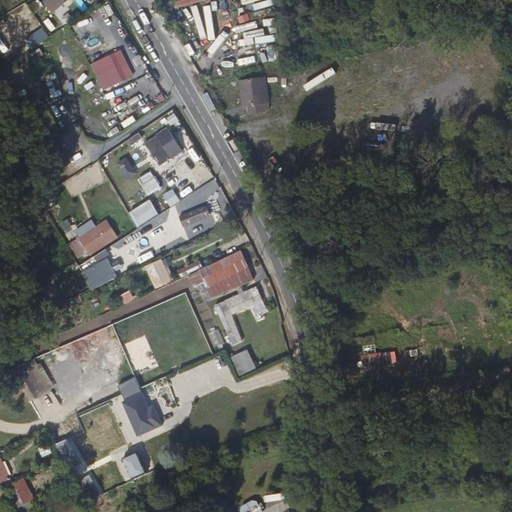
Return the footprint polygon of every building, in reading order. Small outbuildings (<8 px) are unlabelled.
[(32,0),(27,4),(29,6),(36,16),(36,17),(50,8),(44,1),(43,0),(32,0)] [(45,0),(44,1),(50,8),(53,12),(67,0),(45,0)] [(178,0),(176,1),(178,9),(208,2),(207,0),(178,0)] [(245,10),(246,23),(262,20),(260,8),(245,10)] [(42,28),(25,40),(32,50),(49,37),(42,28)] [(209,49),(220,37),(214,32),(203,44),(209,49)] [(236,49),(238,55),(250,53),(248,46),(236,49)] [(34,64),(45,61),(42,49),(31,52),(34,64)] [(101,68),(110,62),(107,57),(98,63),(101,68)] [(224,64),(226,72),(258,66),(257,59),(224,64)] [(54,73),(48,62),(35,69),(41,79),(54,73)] [(287,74),(285,64),(275,66),(276,69),(282,68),(283,75),(287,74)] [(127,79),(120,65),(102,73),(106,80),(112,77),(116,84),(127,79)] [(282,68),(276,69),(274,69),(275,77),(283,75),(282,68)] [(243,82),(247,105),(269,102),(266,79),(243,82)] [(119,105),(110,86),(104,88),(113,107),(119,105)] [(124,99),(138,95),(136,88),(123,92),(124,99)] [(117,121),(131,116),(125,102),(112,108),(117,121)] [(183,151),(171,133),(163,139),(174,156),(183,151)] [(64,181),(71,197),(105,181),(98,165),(64,181)] [(175,188),(181,199),(199,189),(193,177),(175,188)] [(166,180),(161,183),(166,192),(171,189),(166,180)] [(163,212),(166,217),(181,207),(178,203),(169,209),(163,212)] [(211,216),(207,206),(180,217),(184,227),(211,216)] [(80,226),(74,216),(67,219),(74,230),(80,226)] [(89,252),(86,248),(79,238),(70,244),(80,258),(89,252)] [(249,268),(241,251),(200,270),(206,283),(207,287),(249,268)] [(156,291),(172,284),(163,261),(146,268),(156,291)] [(239,296),(257,287),(254,278),(249,268),(207,287),(213,298),(235,289),(239,296)] [(206,283),(200,270),(189,276),(195,288),(206,283)] [(234,345),(243,340),(231,314),(263,301),(257,287),(239,296),(216,305),(234,345)] [(123,297),(127,305),(134,301),(131,293),(123,297)] [(375,345),(362,346),(363,356),(376,354),(375,345)] [(263,354),(266,362),(279,357),(276,349),(263,354)] [(240,376),(257,369),(248,350),(231,357),(240,376)] [(386,354),(364,355),(364,366),(386,365),(386,354)] [(50,390),(37,367),(22,375),(35,399),(50,390)] [(166,376),(157,380),(161,388),(169,384),(166,376)] [(128,398),(140,392),(136,383),(124,388),(128,398)] [(244,404),(240,395),(235,397),(239,406),(244,404)] [(157,428),(146,401),(127,409),(139,436),(157,428)] [(45,430),(36,435),(38,439),(47,434),(45,430)] [(148,472),(139,452),(126,458),(135,479),(148,472)] [(0,483),(10,479),(1,459),(0,458),(0,483)] [(77,482),(65,461),(53,467),(62,488),(77,482)] [(35,499),(25,479),(15,484),(25,504),(35,499)] [(254,505),(257,511),(268,506),(265,500),(254,505)]
